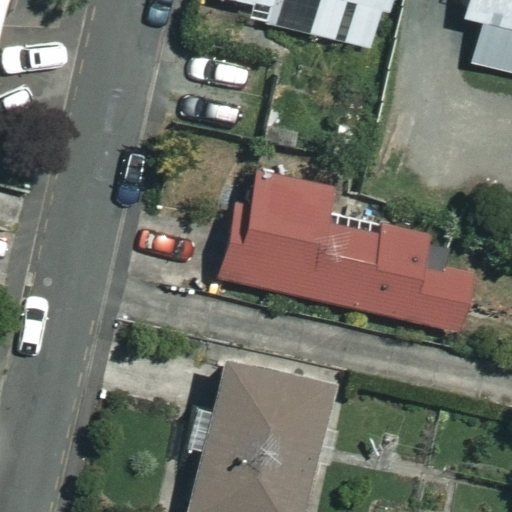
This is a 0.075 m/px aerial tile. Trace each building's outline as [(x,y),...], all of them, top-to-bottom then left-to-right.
[(225,0),(241,3),(238,18),(366,45),(375,0),(225,0)] [(511,0),(451,0),(449,14),(511,28),(511,0)] [(249,73),(176,63),(168,120),(242,130),(249,73)] [(238,181),(223,177),(200,270),(446,329),(461,267),(434,261),(440,236),(322,207),(327,185),(242,164),(238,181)] [(196,407),(174,403),(166,445),(188,449),(177,511),(288,511),(313,376),(205,356),(196,407)]
